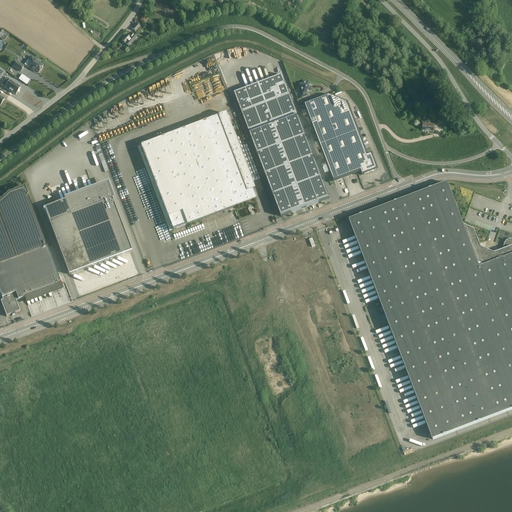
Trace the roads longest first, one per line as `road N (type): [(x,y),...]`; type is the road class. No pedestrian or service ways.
road 1 (unclassified): [(400,187),(359,86),(241,25),(202,33),(104,82),(0,157)]
road 2 (tertiary): [(0,339),(400,187)]
road 3 (unclassified): [(297,511),(511,430)]
road 4 (unclassified): [(381,0),(435,55),(478,123),(511,158)]
road 5 (unclassified): [(0,142),(74,84),(141,0)]
